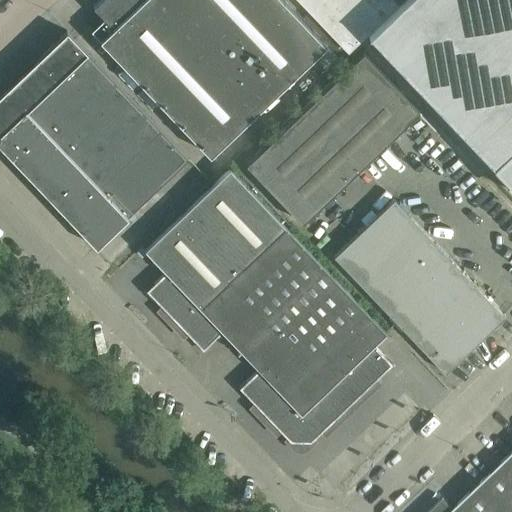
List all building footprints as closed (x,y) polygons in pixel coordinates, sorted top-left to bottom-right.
[(113,26),(100,39),(210,154),(326,44),(283,0),(99,0),(93,6),(113,26)] [(299,0),(348,50),(358,40),(368,31),(399,2),(396,0),(299,0)] [(511,0),(401,0),(368,32),(492,162),(507,177),(505,178),(506,180),(508,178),(511,182),(511,0)] [(67,31),(0,94),(0,144),(91,240),(95,245),(96,246),(97,246),(189,159),(182,152),(70,34),(67,31)] [(363,52),(246,162),(302,222),(419,111),(363,52)] [(385,332),(385,331),(229,168),(145,248),(166,271),(153,284),(150,287),(153,296),(164,308),(161,310),(183,334),(186,331),(197,343),(198,342),(201,345),(206,346),(209,343),(222,330),(259,369),(240,387),(257,405),(254,408),(276,431),(279,428),(291,441),(291,440),(296,445),(304,446),(310,441),(323,429),(325,432),(349,410),(346,407),(350,403),(353,406),(376,383),(373,381),(385,369),(388,366),(388,361),(385,358),(385,357),(372,344),(385,332)] [(393,199),(364,227),(334,255),(445,372),(505,315),(393,199)] [(443,496),(425,511),(511,511),(511,450),(453,507),(443,496)]
